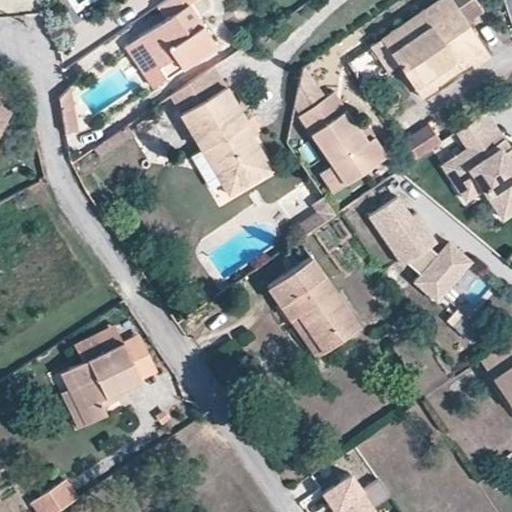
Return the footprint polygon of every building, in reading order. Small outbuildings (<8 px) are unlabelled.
[(172,13),(164,18),(139,37),(159,67),(175,56),(182,67),(216,44),(187,3),(191,0),(164,0),(164,1),(172,13)] [(435,0),(421,10),(381,38),(398,64),(413,87),(428,77),(434,85),(449,75),(444,67),(464,53),(469,62),(472,66),(489,54),(465,21),(482,9),(475,0),(435,0)] [(164,1),(156,6),(164,18),(172,13),(164,1)] [(159,67),(139,37),(124,45),(153,87),(182,67),(175,56),(159,67)] [(381,38),(369,45),(386,72),(398,64),(381,38)] [(449,75),(469,62),(464,53),(444,67),(449,75)] [(325,96),(304,65),(301,68),(299,78),(315,103),(325,96)] [(225,87),(213,66),(169,96),(180,114),(225,87)] [(428,77),(413,87),(420,97),(435,88),(434,85),(428,77)] [(225,87),(180,114),(199,149),(203,148),(213,166),(224,184),(267,159),(253,135),(249,138),(240,125),(246,122),(225,87)] [(69,88),(59,97),(60,106),(71,104),(69,88)] [(296,116),(331,164),(344,183),(386,155),(373,135),(367,140),(359,127),(334,90),(325,96),(315,103),(296,116)] [(0,129),(11,111),(0,106),(3,100),(0,97),(0,129)] [(60,106),(64,133),(76,131),(71,104),(60,106)] [(506,147),(483,112),(476,116),(485,129),(471,139),(479,151),(494,141),(500,151),(506,147)] [(511,142),(506,147),(500,151),(494,141),(479,151),(471,139),(485,129),(476,116),(454,131),(464,146),(438,163),(449,179),(458,172),(467,185),(479,187),(491,204),(511,190),(511,191),(511,142)] [(250,119),(246,122),(240,125),(249,138),(253,135),(258,133),(250,119)] [(365,123),(359,127),(367,140),(373,135),(365,123)] [(428,123),(401,142),(413,160),(440,141),(428,123)] [(203,148),(199,149),(190,155),(200,174),(213,166),(203,148)] [(397,171),(386,155),(365,170),(375,185),(396,171),(397,171)] [(273,168),(267,159),(224,184),(229,193),(273,168)] [(331,164),(317,173),(331,192),(344,183),(331,164)] [(467,185),(458,172),(449,179),(462,198),(479,187),(467,185)] [(499,217),(511,208),(511,191),(511,190),(491,204),(499,217)] [(435,300),(469,258),(446,240),(441,247),(435,253),(427,247),(434,242),(414,212),(409,216),(395,196),(366,215),(400,265),(404,262),(418,273),(412,281),(435,300)] [(302,233),(333,212),(323,198),(292,219),(302,233)] [(310,256),(298,239),(284,248),(296,266),(310,256)] [(267,286),(289,318),(297,313),(323,350),(359,325),(310,256),(296,266),(267,286)] [(462,301),(488,289),(480,274),(455,286),(462,301)] [(297,313),(289,318),(315,356),(323,350),(297,313)] [(81,361),(122,341),(114,324),(73,343),(81,361)] [(511,362),(511,336),(479,359),(491,377),(511,362)] [(140,380),(122,341),(81,361),(59,372),(67,387),(84,423),(106,413),(103,406),(99,400),(123,388),(140,380)] [(511,362),(491,377),(511,406),(511,362)] [(84,423),(67,387),(59,392),(77,427),(84,423)] [(127,394),(123,388),(99,400),(103,406),(127,394)] [(170,418),(163,409),(155,415),(161,424),(170,418)] [(332,511),(400,511),(398,511),(376,511),(371,505),(388,493),(376,477),(359,489),(344,467),(315,487),(332,511)] [(37,511),(52,511),(77,497),(64,478),(31,500),(37,511)]
